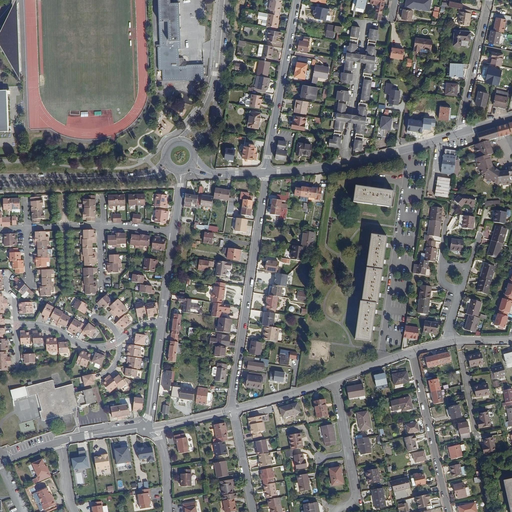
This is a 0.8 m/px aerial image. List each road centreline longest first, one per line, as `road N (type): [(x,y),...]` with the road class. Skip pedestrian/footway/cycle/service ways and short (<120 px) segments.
road 1 (residential): [(266,172),(233,409)]
road 2 (residential): [(408,148),(380,350)]
road 3 (residential): [(296,0),(266,172)]
road 4 (residential): [(448,511),(410,350)]
road 5 (residential): [(344,163),(365,24)]
road 6 (residential): [(463,132),(487,0)]
